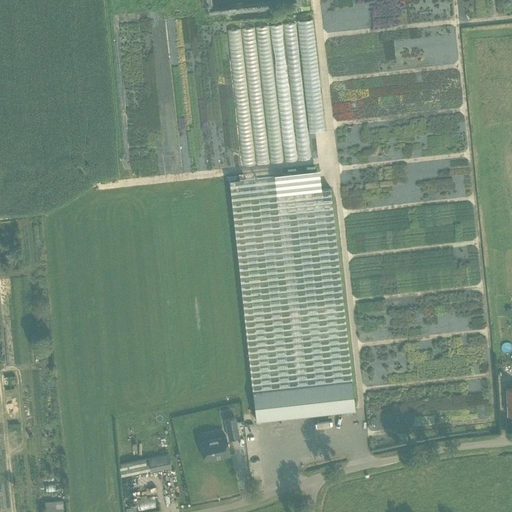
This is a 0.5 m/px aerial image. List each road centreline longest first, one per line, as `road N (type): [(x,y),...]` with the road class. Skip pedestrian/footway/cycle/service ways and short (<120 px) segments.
road 1 (unclassified): [(318,477),(511,439)]
road 2 (unclassified): [(202,511),(318,477)]
